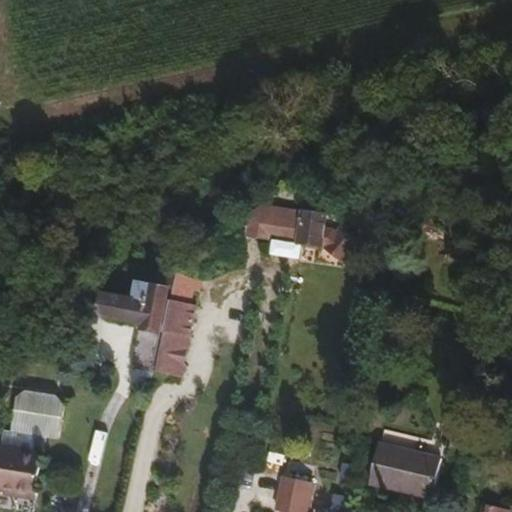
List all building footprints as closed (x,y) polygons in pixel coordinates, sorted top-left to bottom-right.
[(322,230),(323,220),(261,210),(248,215),(244,236),(264,238),(264,235),(294,241),(294,246),(320,250),(337,264),(354,244),(338,230),(334,234),(329,231),(322,230)] [(146,375),(168,274),(156,272),(152,290),(134,287),(131,304),(100,298),(95,319),(108,321),(136,326),(127,371),(129,371),(146,375)] [(168,304),(174,277),(174,275),(171,273),(163,306),(167,306),(168,304)] [(189,292),(191,281),(174,277),(168,304),(186,307),(189,292)] [(95,319),(100,298),(90,296),(85,317),(95,319)] [(184,340),(191,308),(186,307),(168,304),(167,306),(163,306),(157,334),(184,340)] [(175,379),(184,340),(157,334),(149,373),(175,379)] [(147,382),(148,375),(146,375),(129,371),(127,378),(147,382)] [(11,431),(60,436),(65,394),(16,388),(11,431)] [(464,416),(467,401),(455,399),(453,413),(464,416)] [(458,452),(464,416),(453,413),(447,449),(458,452)] [(39,456),(42,442),(7,436),(5,450),(39,456)] [(0,491),(32,497),(39,456),(5,450),(0,448),(0,491)] [(429,503),(439,463),(373,448),(363,488),(429,503)] [(307,511),(314,483),(282,476),(275,511),(281,511),(307,511)] [(70,511),(71,511),(58,510),(62,491),(47,488),(42,511),(70,511)]
